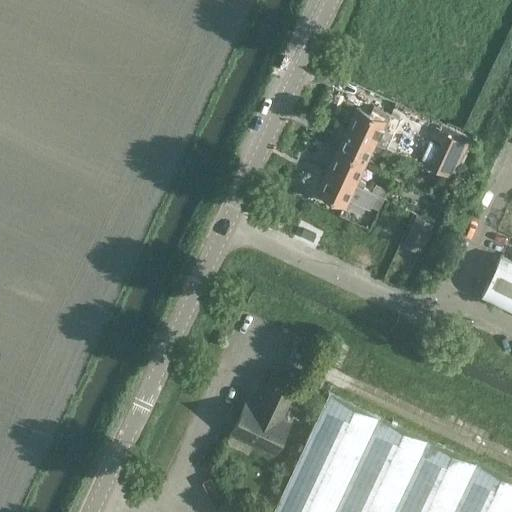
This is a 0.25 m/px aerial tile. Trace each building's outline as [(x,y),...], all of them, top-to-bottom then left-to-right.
[(358,108),(348,129),(383,145),(386,146),(392,149),(396,140),(390,138),(400,117),(374,105),(370,113),(358,108)] [(429,166),(453,177),(467,143),(434,128),(430,136),(441,141),(429,166)] [(380,150),(383,145),(348,129),(338,150),(364,162),(372,146),(380,150)] [(357,178),(364,162),(338,150),(328,171),(355,183),(384,197),(388,189),(376,183),(372,191),(369,190),(370,189),(364,186),(366,182),(357,178)] [(393,150),(389,158),(398,162),(402,154),(393,150)] [(376,194),(354,184),(355,183),(328,171),(319,192),(345,204),(347,199),(369,209),(376,194)] [(418,213),(405,241),(422,249),(435,220),(418,213)] [(511,260),(500,255),(482,294),(481,294),(511,308),(511,260)] [(281,418),(292,394),(269,383),(261,400),(264,401),(261,409),(246,401),(232,431),(274,451),(288,422),(281,418)] [(511,511),(511,478),(329,392),(272,511),(511,511)]
